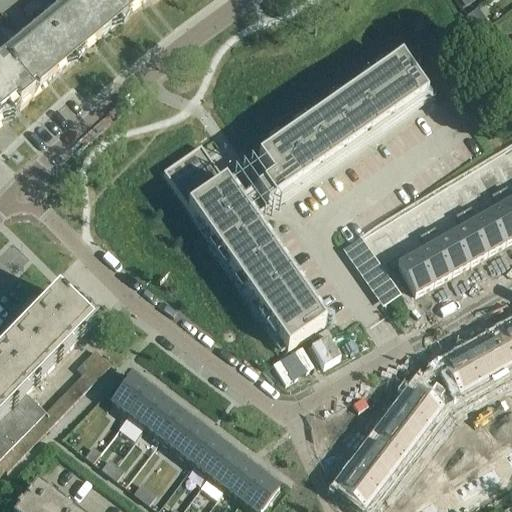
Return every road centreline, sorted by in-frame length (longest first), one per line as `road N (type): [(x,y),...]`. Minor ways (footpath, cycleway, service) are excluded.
road 1 (residential): [(17,193),(128,307),(230,382),(295,414)]
road 2 (residential): [(17,193),(184,47),(251,0)]
road 3 (residential): [(295,414),(511,293)]
